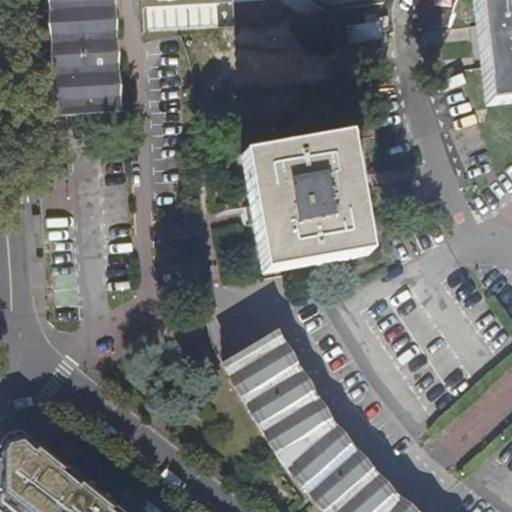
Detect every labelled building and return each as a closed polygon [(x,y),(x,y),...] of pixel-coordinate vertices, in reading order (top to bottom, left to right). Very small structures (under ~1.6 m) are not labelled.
[(48,0),(51,27),(54,84),(55,109),(118,105),(111,0),(48,0)] [(511,102),(511,0),(474,0),(477,26),(481,68),(485,105),(511,102)] [(391,31),(389,20),(349,27),(352,43),(383,38),(382,32),(391,31)] [(51,27),(31,29),(34,85),(54,84),(51,27)] [(369,253),(349,136),(243,154),(263,272),(369,253)] [(276,337),(224,367),(280,461),(325,511),(408,511),(396,502),(329,425),(276,337)] [(119,511),(25,437),(0,441),(0,511),(119,511)]
